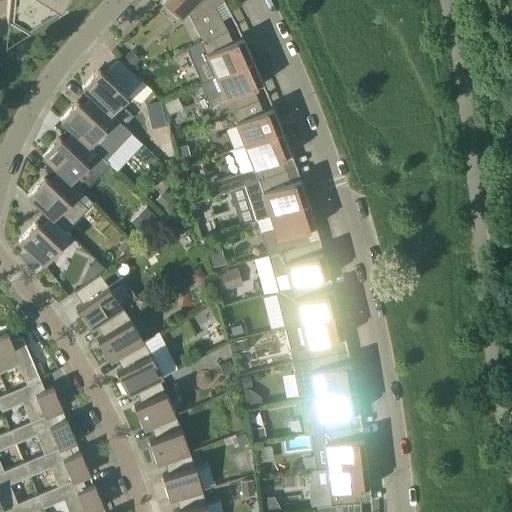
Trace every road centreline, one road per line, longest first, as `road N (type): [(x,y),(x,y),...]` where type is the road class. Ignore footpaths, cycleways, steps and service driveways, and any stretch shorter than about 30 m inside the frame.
road 1 (residential): [(401,511),(393,415),(358,256),(313,111),(261,0)]
road 2 (residential): [(0,270),(62,333),(101,400),(141,511)]
road 3 (residential): [(0,191),(15,139),(54,74),(121,0)]
